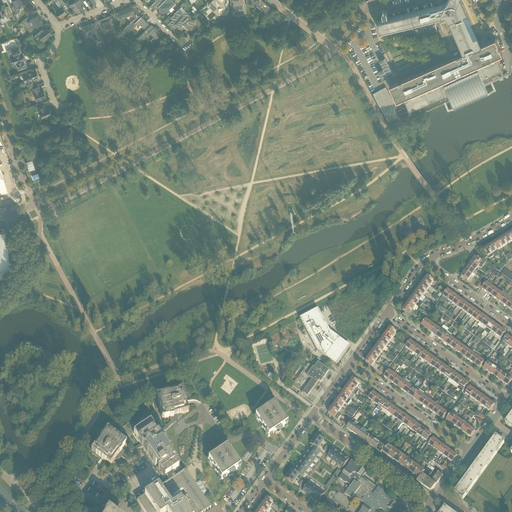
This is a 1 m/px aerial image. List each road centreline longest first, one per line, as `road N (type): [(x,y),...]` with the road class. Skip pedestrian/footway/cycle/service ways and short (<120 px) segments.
road 1 (residential): [(508,400),(387,311)]
road 2 (residential): [(470,451),(349,363)]
road 3 (residential): [(432,503),(311,415)]
